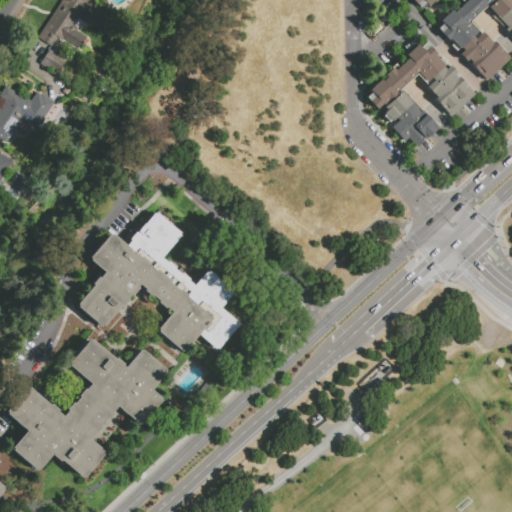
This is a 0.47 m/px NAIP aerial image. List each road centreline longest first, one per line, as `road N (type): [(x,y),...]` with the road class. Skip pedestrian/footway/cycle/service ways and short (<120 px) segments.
road 1 (residential): [(236,511),(334,427),(349,390),(373,370),(396,358),(511,337)]
road 2 (secondary): [(331,324),(127,511)]
road 3 (secondary): [(159,511),(338,352)]
road 4 (secondary): [(440,222),(331,324)]
road 5 (secondary): [(360,331),(456,239)]
